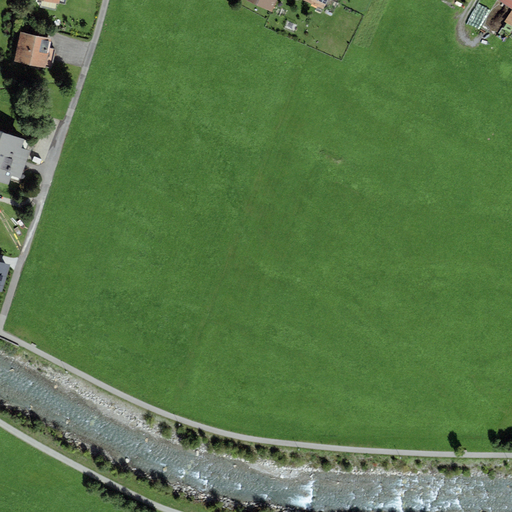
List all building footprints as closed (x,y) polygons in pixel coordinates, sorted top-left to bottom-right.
[(246,0),(272,11),(276,0),(246,0)] [(303,0),(323,9),(327,0),(303,0)] [(511,0),(497,0),(511,9),(504,21),(511,26),(511,0)] [(20,32),(14,61),(51,69),(55,49),(49,48),(51,39),(20,32)] [(0,130),(0,182),(8,185),(11,176),(20,179),(30,151),(21,148),(24,139),(0,130)]
